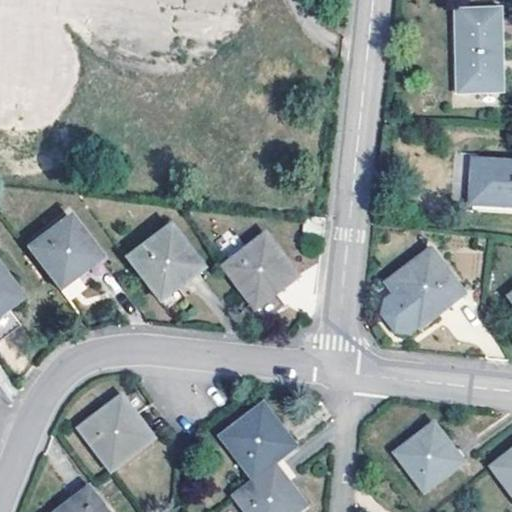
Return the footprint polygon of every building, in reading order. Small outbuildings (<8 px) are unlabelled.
[(239,38),(241,14),(212,12),(210,35),(239,38)] [(498,17),(458,18),(459,98),(501,97),(500,64),(498,17)] [(511,170),(475,167),(471,210),(511,213),(511,170)] [(319,246),(321,221),(303,220),(300,243),(319,246)] [(72,224),(29,255),(69,309),(87,296),(78,283),(103,265),(72,224)] [(125,263),(164,315),(182,303),(174,291),(197,274),(165,232),(125,263)] [(264,242),(223,274),(263,327),(281,314),(272,302),(296,284),(264,242)] [(397,295),(389,300),(383,314),(394,330),(411,332),(448,305),(464,293),(432,250),(387,282),(397,295)] [(0,347),(21,331),(9,316),(23,304),(0,273),(0,347)] [(380,287),(389,300),(397,295),(387,282),(380,287)] [(83,433),(114,475),(156,443),(142,423),(138,418),(149,410),(136,394),(83,433)] [(225,444),(255,484),(278,466),(278,465),(286,459),(296,450),(281,431),(267,413),(225,444)] [(448,445),(436,429),(397,458),(427,498),(466,468),(448,445)] [(511,457),(494,471),(511,494),(511,457)] [(278,465),(278,466),(291,483),(300,477),(286,459),(278,465)] [(294,487),(291,483),(278,466),(255,484),(255,486),(237,499),(246,511),(311,511),(313,511),(294,487)] [(67,511),(104,511),(91,494),(67,511)]
